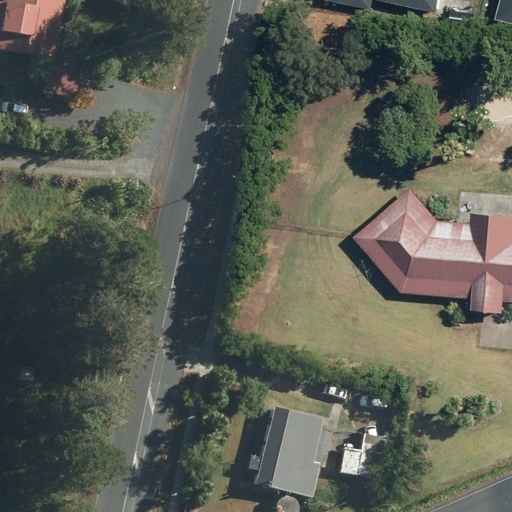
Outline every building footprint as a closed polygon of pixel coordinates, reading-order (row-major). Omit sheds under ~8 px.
[(0,0),(0,53),(43,61),(37,94),(69,99),(76,61),(49,56),(58,0),(0,0)] [(372,0),(376,0),(437,13),(439,0),(325,0),(370,10),(372,0)] [(511,0),(499,0),(495,19),(511,22),(511,0)] [(417,190),(359,239),(406,293),(479,299),(478,311),(510,313),(511,302),(511,216),(476,214),(475,223),(443,221),(417,190)] [(320,428),(322,419),(270,408),(253,485),(309,498),(316,466),(323,467),(331,431),(320,428)] [(335,474),(373,479),(379,438),(359,435),(356,451),(338,449),(335,474)]
